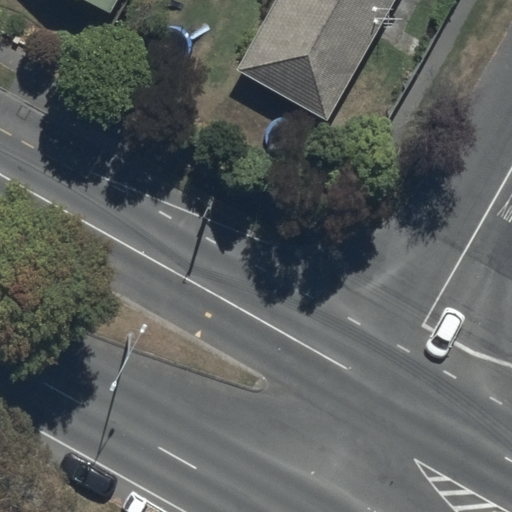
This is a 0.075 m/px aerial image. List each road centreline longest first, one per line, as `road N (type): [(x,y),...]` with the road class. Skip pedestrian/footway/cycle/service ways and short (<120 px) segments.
road 1 (secondary): [(0,180),(385,397)]
road 2 (secondary): [(280,511),(0,354)]
road 3 (residential): [(511,169),(385,397)]
road 4 (secondary): [(385,397),(511,469)]
road 5 (residential): [(385,397),(319,511)]
